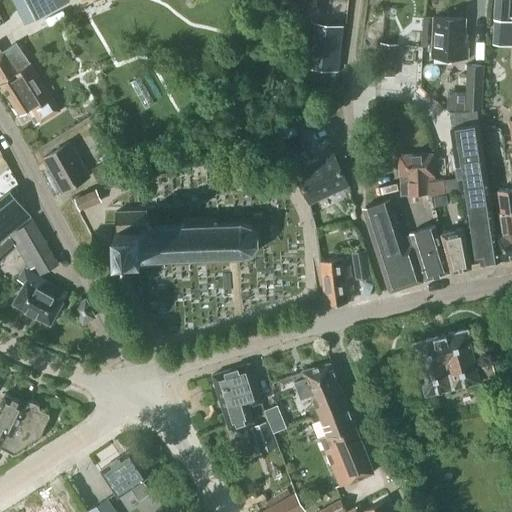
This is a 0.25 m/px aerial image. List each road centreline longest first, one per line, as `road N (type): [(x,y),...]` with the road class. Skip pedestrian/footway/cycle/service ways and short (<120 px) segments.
road 1 (residential): [(136,379),(0,114)]
road 2 (residential): [(405,511),(327,321)]
road 3 (unclassified): [(511,285),(327,321)]
road 4 (unclassified): [(327,321),(150,374)]
road 5 (residential): [(0,491),(101,423),(114,384)]
road 6 (unclassified): [(220,511),(150,374)]
road 7 (unclassified): [(114,384),(0,343)]
